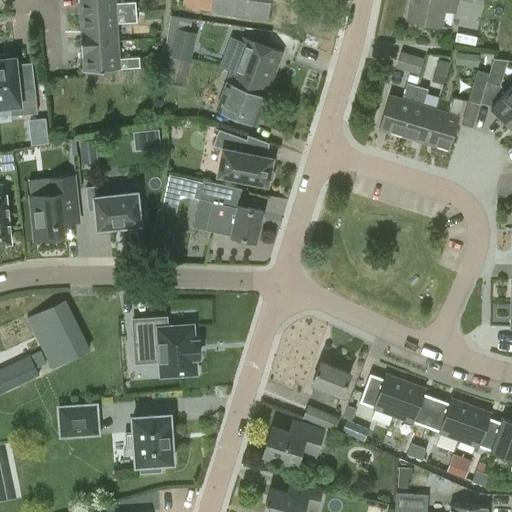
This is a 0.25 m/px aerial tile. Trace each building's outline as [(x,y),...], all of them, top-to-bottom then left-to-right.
[(79,15),(116,12),(114,0),(77,0),(77,1),(78,0),(79,15)] [(183,0),(183,4),(212,9),(266,17),(269,0),(183,0)] [(410,0),(407,18),(441,25),(445,9),(455,11),(457,0),(410,0)] [(123,2),(124,12),(136,11),(135,1),(123,2)] [(136,11),(124,12),(124,22),(137,21),(136,11)] [(80,43),(117,40),(116,12),(79,15),(80,29),(79,29),(80,43)] [(176,27),(169,54),(190,60),(200,22),(176,16),(174,26),(176,27)] [(230,69),(270,85),(283,52),(242,37),(241,39),(230,69)] [(117,40),(80,43),(81,56),(82,56),(83,71),(119,69),(117,40)] [(400,51),(396,67),(419,74),(423,58),(400,51)] [(19,88),(15,57),(9,57),(9,53),(0,54),(0,106),(9,105),(10,115),(37,112),(34,87),(19,88)] [(184,85),(190,60),(169,54),(163,80),(184,85)] [(140,67),(139,56),(126,57),(127,67),(140,67)] [(256,123),(266,96),(267,96),(271,85),(270,85),(230,69),(224,67),(220,78),(227,81),(216,108),(256,123)] [(476,70),(468,99),(480,103),(488,73),(476,70)] [(378,127),(402,134),(417,85),(407,82),(401,97),(389,93),(378,127)] [(511,83),(490,106),(506,122),(511,115),(511,83)] [(436,108),(423,104),(428,89),(417,85),(402,134),(425,141),(436,108)] [(453,96),(448,111),(436,108),(425,141),(449,149),(460,115),(464,99),(453,96)] [(220,129),(215,144),(225,148),(219,174),(267,183),(267,180),(271,179),(273,171),(270,168),(272,157),(244,151),(247,138),(220,129)] [(51,193),(29,195),(34,239),(66,235),(64,215),(78,213),(73,175),(50,178),(51,193)] [(263,211),(237,205),(241,188),(207,181),(203,201),(212,203),(206,229),(231,235),(256,241),(263,211)] [(137,191),(98,196),(97,185),(86,186),(88,210),(95,209),(97,228),(140,223),(139,217),(143,217),(141,201),(138,202),(137,191)] [(0,194),(0,243),(10,242),(5,194),(0,194)] [(62,297),(24,315),(48,366),(86,348),(62,297)] [(165,317),(132,319),(134,351),(159,349),(160,375),(195,372),(194,357),(198,356),(197,340),(193,340),(192,324),(166,326),(165,317)] [(0,392),(39,374),(36,366),(46,362),(40,350),(0,368),(0,392)] [(311,382),(315,384),(310,396),(323,401),(328,389),(342,395),(351,372),(321,359),(311,382)] [(383,378),(369,372),(359,401),(391,413),(403,381),(384,374),(383,378)] [(422,388),(403,381),(391,413),(424,425),(435,397),(421,392),(422,388)] [(424,425),(457,437),(469,406),(450,399),(449,402),(435,397),(424,425)] [(339,417),(307,402),(302,416),(333,430),(339,417)] [(60,421),(97,419),(96,405),(59,407),(60,421)] [(343,416),(350,419),(355,407),(347,405),(343,416)] [(469,406),(457,437),(490,449),(500,421),(486,416),(487,412),(469,406)] [(133,416),(134,432),(126,432),(127,449),(135,448),(136,464),(140,464),(141,472),(159,470),(158,462),(173,461),(172,443),(173,443),(171,431),(169,413),(133,416)] [(511,457),(511,421),(502,417),(500,421),(490,449),(511,457)] [(301,449),(316,454),(324,429),(292,419),(289,430),(272,425),(263,454),(296,464),(301,449)] [(410,442),(406,453),(413,456),(418,445),(410,442)] [(413,456),(421,459),(425,448),(418,445),(413,456)] [(450,451),(444,470),(463,476),(469,458),(450,451)] [(478,483),(482,472),(475,469),(471,481),(478,483)] [(478,483),(486,486),(490,475),(482,472),(478,483)] [(303,511),(305,505),(317,508),(322,486),(290,478),(287,490),(270,485),(262,511),(303,511)] [(393,511),(485,511),(486,505),(450,504),(449,511),(426,511),(428,493),(395,492),(393,511)]
